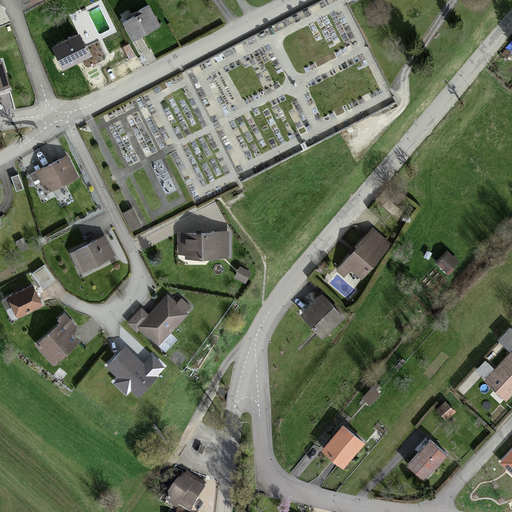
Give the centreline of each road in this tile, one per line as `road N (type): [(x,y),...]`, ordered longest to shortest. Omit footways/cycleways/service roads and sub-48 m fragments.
road 1 (residential): [(511,18),(326,229),(262,317),(249,373)]
road 2 (residential): [(48,265),(97,312),(111,314),(138,286),(127,239),(63,110)]
road 3 (residential): [(300,0),(63,110)]
road 4 (residential): [(249,373),(261,458),(277,483),(310,498),(365,506)]
road 5 (residential): [(249,373),(231,418),(223,511)]
road 6 (residential): [(511,421),(434,511)]
